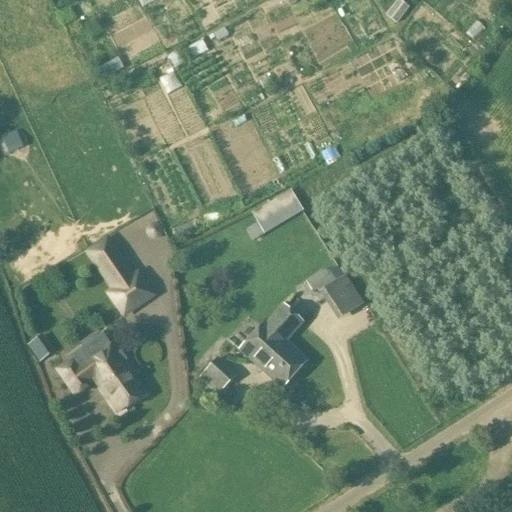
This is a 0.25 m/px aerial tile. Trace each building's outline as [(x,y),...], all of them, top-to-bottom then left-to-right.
[(408,9),(398,1),(386,17),(396,25),(408,9)] [(395,109),(332,142),(343,162),(393,136),(390,130),(399,125),(399,126),(426,112),(414,90),(408,92),(406,88),(397,93),(401,101),(393,106),(395,109)] [(105,294),(123,321),(157,297),(138,270),(125,280),(104,248),(91,256),(111,290),(105,294)] [(319,294),(337,323),(363,306),(345,277),(342,278),(336,268),(328,273),(335,283),(319,294)] [(282,305),(265,325),(264,324),(239,352),(282,390),(307,363),(286,344),(304,325),(282,305)] [(126,370),(129,368),(113,345),(110,347),(102,336),(97,339),(95,335),(80,345),(82,348),(69,358),(72,362),(59,372),(75,395),(88,385),(87,383),(94,378),(118,413),(143,396),(126,370)] [(237,376),(217,359),(199,380),(206,387),(201,393),(212,403),(217,397),(226,405),(234,396),(226,388),(237,376)]
